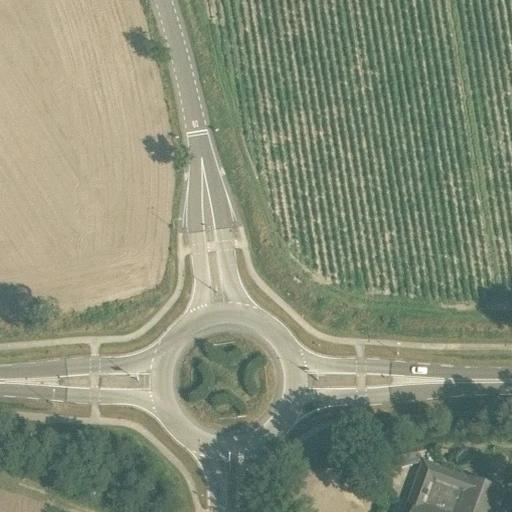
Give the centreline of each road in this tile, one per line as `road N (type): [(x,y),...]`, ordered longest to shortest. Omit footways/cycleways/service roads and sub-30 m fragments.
road 1 (unclassified): [(220,314),(198,138),(163,0)]
road 2 (secondary): [(511,381),(296,380)]
road 3 (secondary): [(159,383),(0,382)]
